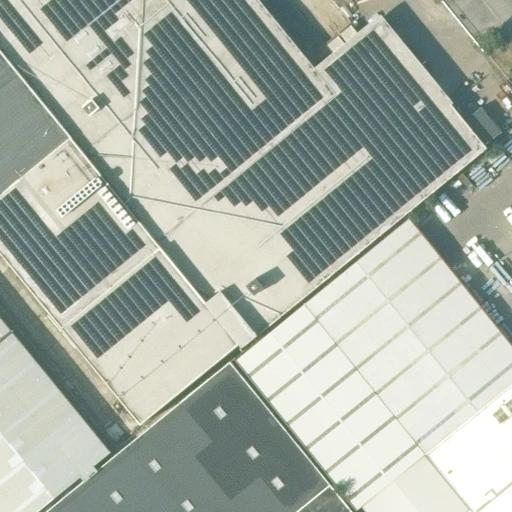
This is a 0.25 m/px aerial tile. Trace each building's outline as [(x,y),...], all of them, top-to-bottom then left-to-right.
[(242,349),(404,216),(487,148),(380,19),(360,36),(354,29),(329,49),(335,56),(317,71),(259,0),(0,0),(0,252),(141,425),(239,345),(242,349)] [(511,345),(410,219),(234,363),(332,483),(352,509),(422,451),(511,377),(511,345)] [(0,511),(30,511),(110,448),(0,313),(0,511)] [(38,511),(296,511),(330,485),(332,483),(234,363),(230,358),(38,511)] [(511,511),(511,377),(422,451),(472,511),(511,511)] [(352,511),(330,485),(296,511),(352,511)]
